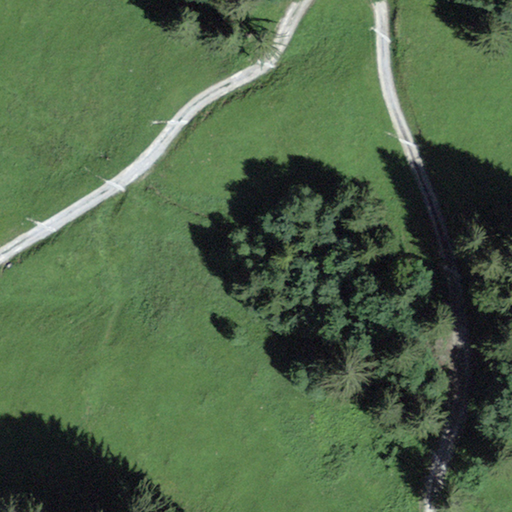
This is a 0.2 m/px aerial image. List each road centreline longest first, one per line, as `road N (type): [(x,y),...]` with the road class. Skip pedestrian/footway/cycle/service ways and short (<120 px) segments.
road 1 (track): [(386,0),(390,83),(454,252),(467,387),(434,493),(437,511)]
road 2 (track): [(0,262),(150,167),(193,107),(274,68),(302,0)]
